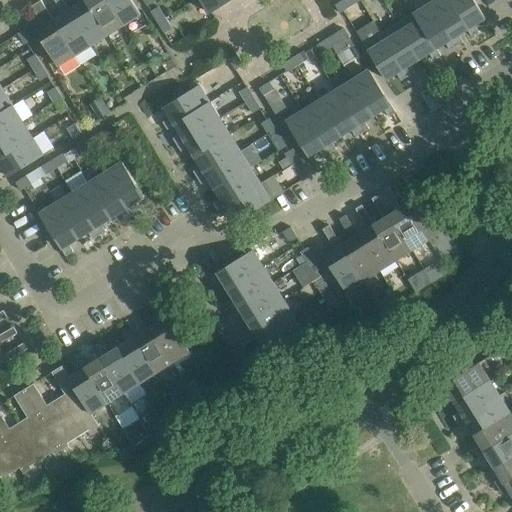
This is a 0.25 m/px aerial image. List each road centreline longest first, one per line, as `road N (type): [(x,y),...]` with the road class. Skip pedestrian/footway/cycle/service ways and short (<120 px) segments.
road 1 (residential): [(118,511),(371,408)]
road 2 (residential): [(0,228),(57,313),(172,245),(201,238)]
road 3 (residential): [(371,408),(498,246)]
road 4 (residential): [(287,218),(457,114)]
road 5 (residential): [(498,246),(457,114)]
road 6 (residential): [(433,511),(371,408)]
